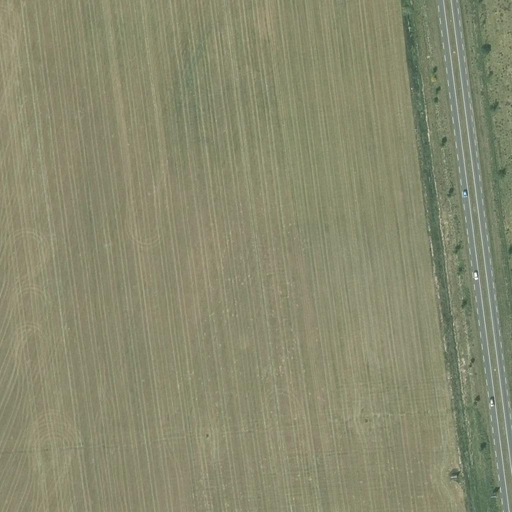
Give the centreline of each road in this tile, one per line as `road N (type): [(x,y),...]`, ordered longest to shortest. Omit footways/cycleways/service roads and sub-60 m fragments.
road 1 (primary): [(439,0),(505,511)]
road 2 (primary): [(511,458),(453,0)]
